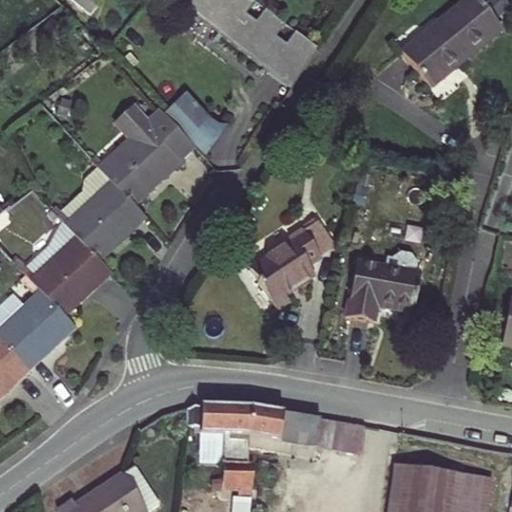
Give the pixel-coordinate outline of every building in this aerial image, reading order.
[(68,0),(55,0),(74,18),(80,13),(68,0)] [(68,0),(80,13),(90,4),(86,0),(68,0)] [(166,0),(284,90),(310,49),(288,32),(278,45),(268,38),(278,24),(259,10),(249,23),(239,15),(248,2),(245,0),(166,0)] [(474,0),(404,58),(432,93),(503,35),(474,0)] [(227,93),(239,77),(207,54),(195,70),(227,93)] [(180,98),(162,116),(201,156),(220,138),(180,98)] [(126,142),(143,126),(129,111),(112,128),(126,142)] [(126,142),(95,171),(106,183),(130,209),(191,152),(155,114),(143,126),(126,142)] [(60,227),(71,238),(97,267),(143,224),(130,209),(106,183),(60,227)] [(308,230),(295,238),(315,267),(328,257),(308,230)] [(38,296),(61,321),(107,278),(97,267),(71,238),(25,282),(38,296)] [(303,275),(315,267),(295,238),(281,249),(283,251),(244,279),(271,319),(283,311),(279,305),(309,284),(303,275)] [(355,268),(346,322),(374,327),(377,311),(413,318),(420,280),(414,279),(416,268),(409,258),(399,257),(390,264),(385,263),(383,273),(355,268)] [(6,303),(0,308),(0,347),(25,375),(72,332),(61,321),(38,296),(17,316),(6,303)] [(511,307),(508,307),(500,351),(511,352),(511,307)] [(0,347),(0,398),(25,375),(0,347)] [(189,430),(199,430),(200,410),(191,412),(189,430)] [(242,412),(200,410),(199,430),(198,466),(222,468),(221,492),(243,493),(243,507),(254,507),(257,468),(254,468),(254,455),(255,444),(322,454),(327,426),(242,412)] [(327,426),(322,454),(366,461),(370,434),(327,426)] [(255,444),(254,455),(321,465),(322,454),(255,444)] [(77,504),(66,511),(147,511),(141,503),(153,494),(138,470),(81,508),(77,504)] [(398,471),(393,511),(462,511),(466,479),(398,471)] [(466,479),(462,511),(492,511),(496,483),(466,479)] [(141,503),(147,511),(156,511),(163,508),(153,494),(141,503)] [(44,511),(42,498),(24,511),(44,511)]
